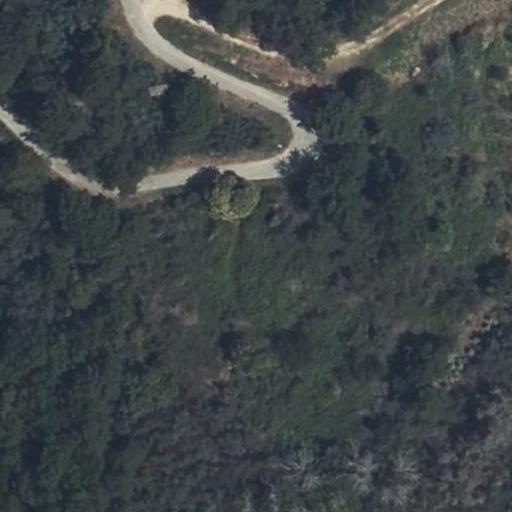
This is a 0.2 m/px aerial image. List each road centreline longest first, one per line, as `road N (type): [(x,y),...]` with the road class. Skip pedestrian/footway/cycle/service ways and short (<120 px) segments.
road 1 (unclassified): [(0,110),(79,182),(112,188),(285,165),(307,150),(304,128),(289,110),(160,49),(140,28),(130,0)]
road 2 (track): [(133,8),(155,3),(275,46),(333,50),(430,0)]
